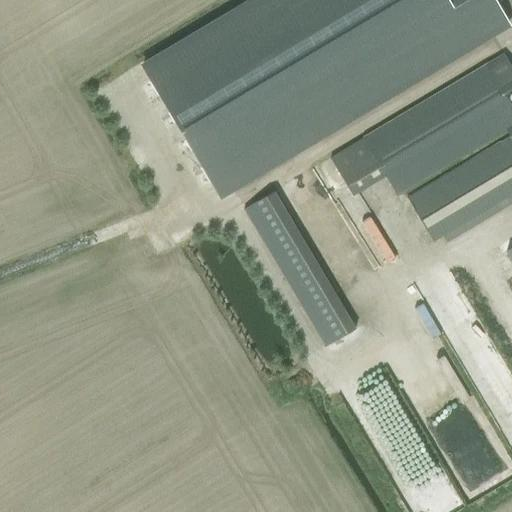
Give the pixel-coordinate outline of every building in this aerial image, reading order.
[(508,25),(492,0),(255,0),(141,68),(218,197),(508,25)] [(393,195),(511,124),(511,101),(509,104),(504,95),(511,90),(511,71),(502,55),(328,157),(338,175),(370,155),(393,195)] [(511,140),(510,137),(509,138),(508,137),(406,198),(432,241),(440,236),(445,244),(511,204),(511,140)] [(355,329),(274,192),(242,211),(323,347),(355,329)] [(480,489),(510,472),(505,462),(434,339),(385,367),(402,395),(410,391),(418,405),(415,406),(430,433),(443,426),(458,451),(457,451),(480,489)]
